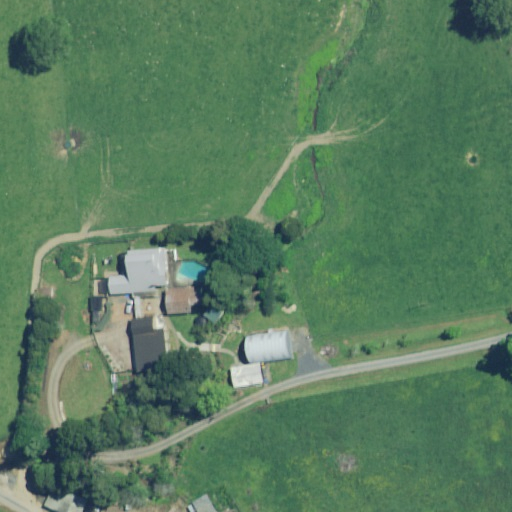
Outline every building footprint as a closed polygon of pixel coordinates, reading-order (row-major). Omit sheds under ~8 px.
[(115,294),(136,293),(138,319),(135,319),(138,363),(153,362),(150,317),(144,317),(142,297),(166,295),(167,313),(200,311),(199,306),(207,305),(206,292),(200,293),(199,283),(172,285),(169,249),(132,252),(134,276),(113,277),(115,294)] [(293,356),(290,332),(249,337),(253,362),(293,356)] [(265,383),(263,364),(232,369),(234,387),(265,383)] [(56,484),(46,505),(60,511),(82,511),(89,501),(56,484)] [(219,511),(209,496),(195,504),(199,511),(219,511)]
